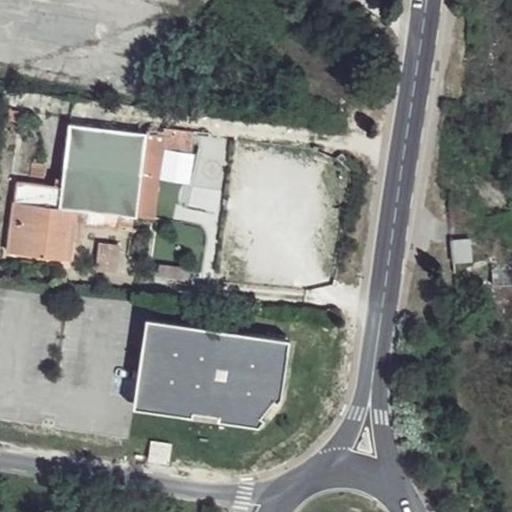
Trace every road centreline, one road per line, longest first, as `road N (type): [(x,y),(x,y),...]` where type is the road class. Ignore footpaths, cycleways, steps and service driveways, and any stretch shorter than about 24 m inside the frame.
road 1 (secondary): [(373,373),(419,0)]
road 2 (residential): [(282,494),(0,463)]
road 3 (secondary): [(400,492),(375,415),(373,373)]
